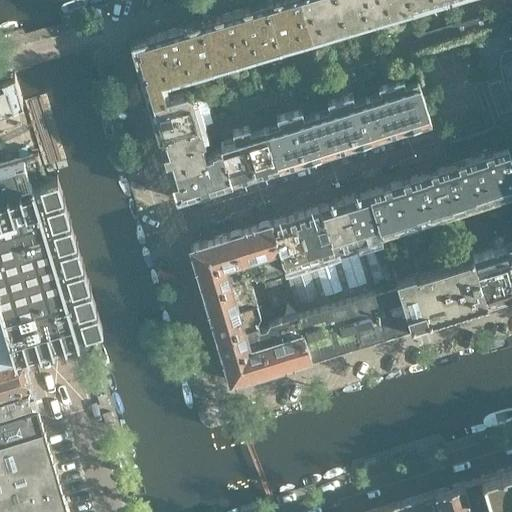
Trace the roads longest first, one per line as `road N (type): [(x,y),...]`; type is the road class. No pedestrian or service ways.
road 1 (residential): [(511,310),(232,395),(219,392),(168,224)]
road 2 (residential): [(168,224),(436,142)]
road 3 (residential): [(280,511),(511,442)]
road 4 (residential): [(168,224),(107,29)]
